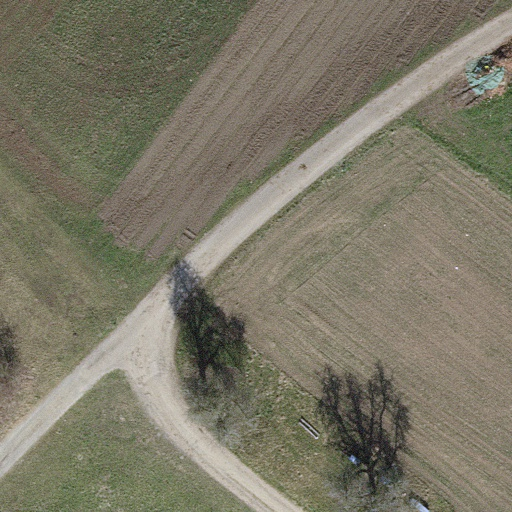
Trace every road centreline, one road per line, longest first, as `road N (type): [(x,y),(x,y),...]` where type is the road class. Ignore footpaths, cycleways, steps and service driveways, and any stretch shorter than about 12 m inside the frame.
road 1 (track): [(156,306),(287,183),(511,26)]
road 2 (track): [(278,511),(205,454),(161,399),(148,344),(156,306)]
road 3 (track): [(0,461),(156,306)]
